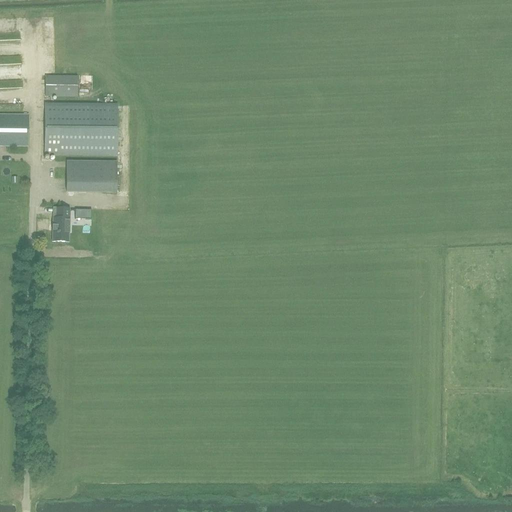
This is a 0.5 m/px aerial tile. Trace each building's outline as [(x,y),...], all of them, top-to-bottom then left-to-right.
[(22,38),(0,38),(0,55),(23,55),(22,38)] [(0,79),(14,79),(14,65),(23,65),(23,60),(1,60),(1,67),(0,66),(0,79)] [(77,78),(45,78),(45,98),(77,98),(77,78)] [(117,106),(109,106),(45,106),(45,157),(109,157),(117,157),(117,106)] [(0,116),(0,147),(28,148),(28,117),(0,116)] [(66,193),(116,193),(116,163),(66,163),(66,193)] [(52,243),(68,243),(69,210),(56,209),(56,220),(53,220),(52,243)] [(76,211),(76,219),(92,220),(92,212),(76,211)]
